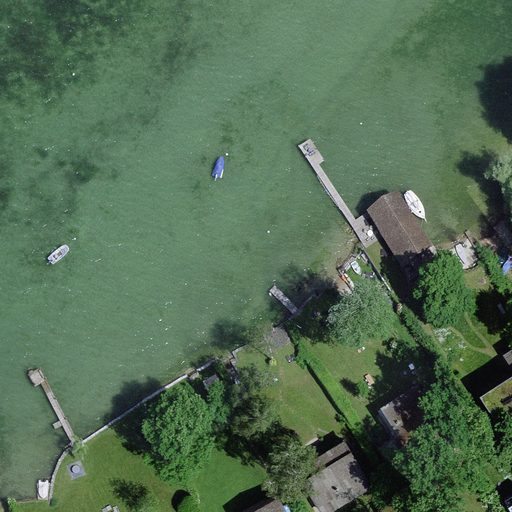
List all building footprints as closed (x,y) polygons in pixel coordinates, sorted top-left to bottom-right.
[(361,220),(398,276),(424,258),(387,202),(361,220)] [(473,395),(490,419),(511,404),(511,347),(496,358),(505,372),(473,395)] [(383,451),(399,473),(446,439),(411,390),(371,420),(390,446),(383,451)] [(288,472),(311,511),(322,511),(372,483),(345,439),(288,472)] [(246,511),(274,511),(268,500),(246,511)]
